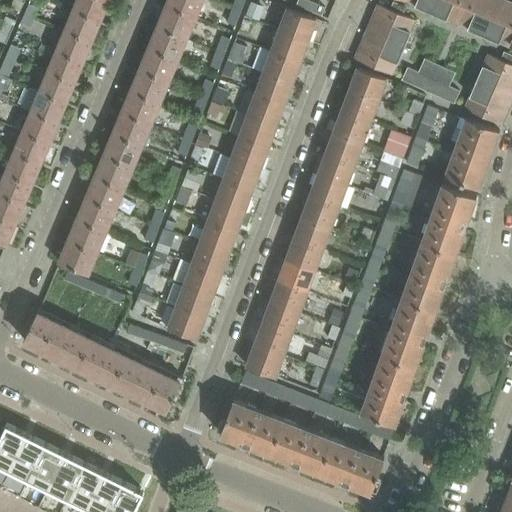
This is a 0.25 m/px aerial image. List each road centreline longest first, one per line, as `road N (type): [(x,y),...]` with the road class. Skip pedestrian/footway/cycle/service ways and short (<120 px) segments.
road 1 (residential): [(179,456),(340,26),(357,0)]
road 2 (residential): [(139,0),(0,334)]
road 3 (residential): [(493,272),(397,511)]
road 4 (residential): [(179,456),(0,371)]
road 5 (residential): [(311,511),(179,456)]
